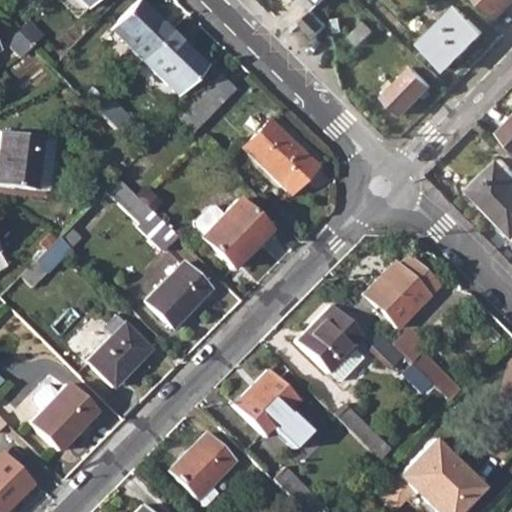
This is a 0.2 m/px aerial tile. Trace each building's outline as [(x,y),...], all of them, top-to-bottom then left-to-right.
[(78,0),(87,9),(96,0),(78,0)] [(511,0),(483,0),(501,17),(511,5),(511,0)] [(109,30),(140,61),(169,32),(138,1),(109,30)] [(456,7),(421,42),(449,69),(484,34),(456,7)] [(311,13),(300,24),(314,37),(325,26),(311,13)] [(366,22),(351,37),(361,46),(375,31),(366,22)] [(169,32),(140,61),(176,96),(205,67),(169,32)] [(33,36),(26,43),(39,57),(46,49),(33,36)] [(39,57),(26,43),(18,51),(31,65),(39,57)] [(397,85),(390,92),(386,96),(405,114),(432,87),(413,68),(397,85)] [(217,75),(203,89),(218,104),(232,89),(217,75)] [(385,87),(390,92),(397,85),(392,80),(385,87)] [(203,89),(175,118),(190,133),(218,104),(203,89)] [(269,122),(242,149),(288,195),(315,168),(269,122)] [(511,122),(502,132),(511,142),(511,122)] [(0,184),(34,189),(34,187),(42,138),(1,131),(0,141),(0,184)] [(42,138),(34,187),(47,190),(54,139),(42,138)] [(511,170),(502,160),(471,190),(511,231),(511,170)] [(115,179),(103,191),(139,225),(136,228),(159,249),(173,235),(149,212),(137,200),(133,196),(115,179)] [(142,187),(133,196),(137,200),(146,191),(142,187)] [(146,191),(137,200),(149,212),(158,203),(146,191)] [(193,232),(200,239),(230,269),(267,230),(237,201),(219,219),(212,212),(205,212),(193,225),(193,232)] [(67,228),(56,238),(68,249),(79,239),(67,228)] [(56,238),(33,262),(45,274),(68,249),(56,238)] [(360,297),(363,299),(382,318),(394,329),(435,287),(406,258),(396,269),(392,265),(360,297)] [(33,262),(19,277),(30,288),(45,274),(33,262)] [(182,265),(144,303),(171,328),(208,291),(182,265)] [(363,299),(353,309),(369,326),(371,327),(382,318),(363,299)] [(353,309),(344,302),(334,312),(329,307),(294,343),(325,374),(360,339),(359,336),(369,326),(353,309)] [(103,327),(111,336),(122,325),(114,316),(103,327)] [(122,325),(111,336),(85,362),(112,387),(149,351),(122,325)] [(400,356),(378,334),(368,345),(390,367),(400,356)] [(419,353),(408,364),(436,391),(447,380),(419,353)] [(265,371),(230,408),(263,438),(270,430),(287,413),(298,402),(265,371)] [(41,411),(28,423),(56,451),(93,413),(65,386),(57,395),(51,388),(42,389),(34,396),(33,404),(41,411)] [(344,408),(334,417),(377,460),(387,451),(344,408)] [(287,413),(270,430),(290,449),(307,432),(287,413)] [(203,435),(166,472),(202,508),(215,495),(207,487),(232,463),(203,435)] [(432,440),(396,477),(432,511),(456,511),(480,487),(432,440)] [(0,511),(2,511),(29,486),(0,456),(0,511)] [(281,469),(270,480),(302,511),(324,511),(325,511),(281,469)]
